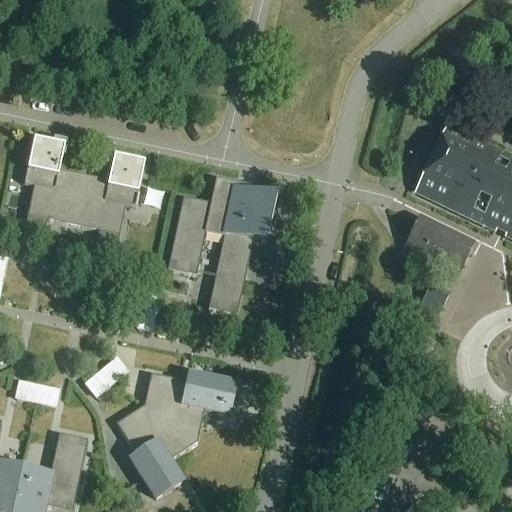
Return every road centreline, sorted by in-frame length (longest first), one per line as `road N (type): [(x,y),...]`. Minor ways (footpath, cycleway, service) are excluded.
road 1 (residential): [(267,511),(337,187)]
road 2 (residential): [(0,117),(224,160)]
road 3 (residential): [(337,187),(367,77),(449,0)]
road 4 (residential): [(262,0),(224,160)]
